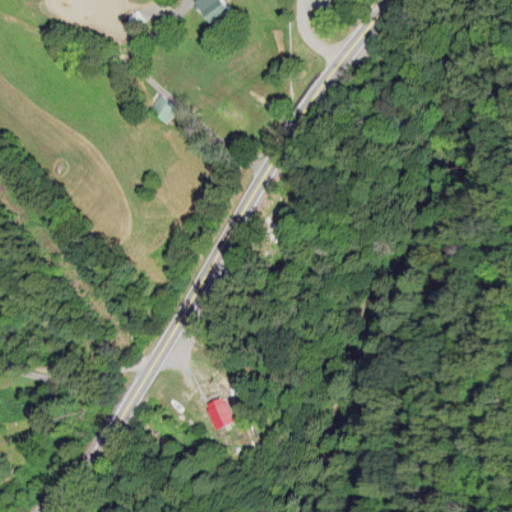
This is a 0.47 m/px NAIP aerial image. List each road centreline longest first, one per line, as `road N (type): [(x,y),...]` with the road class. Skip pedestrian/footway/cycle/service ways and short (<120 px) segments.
road 1 (primary): [(388,0),(341,59),(86,479),(40,511)]
road 2 (residential): [(0,366),(133,396)]
